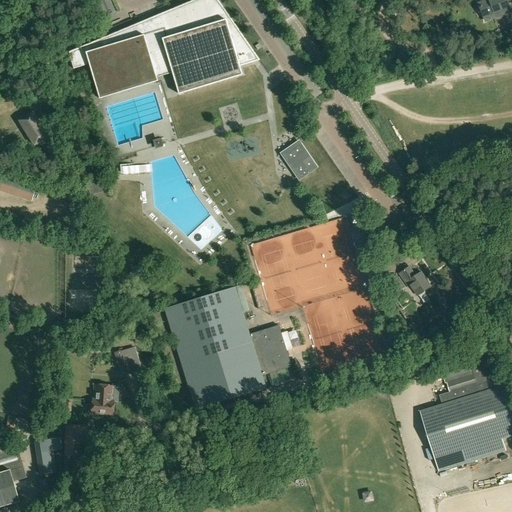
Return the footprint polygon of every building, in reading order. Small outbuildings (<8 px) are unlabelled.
[(141,24),(139,20),(66,48),(73,69),(88,65),(99,98),(157,81),(156,78),(171,73),(177,94),(241,74),(239,66),(254,62),(252,59),(255,57),(258,61),(259,60),(221,5),(217,7),(216,3),(218,2),(217,0),(191,0),(159,13),(162,17),(155,19),(155,18),(154,17),(153,17),(151,16),(150,17),(149,17),(148,18),(148,19),(148,21),(148,22),(141,24)] [(484,14),(486,21),(510,11),(506,0),(489,0),(481,3),(483,6),(481,7),(484,14)] [(17,121),(25,134),(33,146),(49,137),(33,112),(17,121)] [(104,192),(99,178),(94,159),(80,164),(85,182),(89,196),(104,192)] [(310,173),(302,162),(301,163),(294,168),(302,179),(310,173)] [(0,191),(22,199),(28,181),(0,170),(0,191)] [(341,175),(338,170),(309,186),(312,191),(341,175)] [(202,181),(198,183),(202,191),(206,189),(202,181)] [(312,192),(316,199),(335,189),(331,181),(312,192)] [(212,240),(225,232),(215,216),(204,223),(210,232),(208,233),(212,240)] [(79,259),(79,269),(98,269),(98,259),(79,259)] [(419,296),(432,287),(422,272),(416,276),(409,267),(400,274),(410,288),(412,287),(419,296)] [(383,270),(375,275),(380,281),(388,276),(383,270)] [(382,285),(391,298),(406,287),(397,275),(382,285)] [(91,289),(90,278),(79,278),(79,289),(91,289)] [(262,376),(292,366),(279,325),(249,334),(243,312),(249,310),(243,291),(237,293),(235,287),(165,308),(196,410),(266,388),(262,376)] [(288,350),(294,348),(289,330),(282,332),(288,350)] [(114,353),(120,375),(141,368),(139,359),(135,347),(124,350),(124,349),(114,353)] [(440,395),(442,403),(491,389),(488,380),(490,380),(483,358),(470,362),(470,361),(443,370),(451,392),(440,395)] [(511,399),(507,384),(491,389),(420,410),(440,472),(508,450),(504,438),(511,435),(511,399)] [(119,387),(94,385),(93,400),(117,402),(119,387)] [(113,402),(93,400),(92,413),(112,415),(113,402)] [(73,416),(73,407),(63,407),(62,416),(73,416)] [(64,421),(64,451),(78,451),(78,421),(64,421)] [(13,482),(26,478),(17,448),(0,453),(0,507),(19,502),(13,482)] [(45,478),(37,481),(43,504),(51,502),(45,478)]
